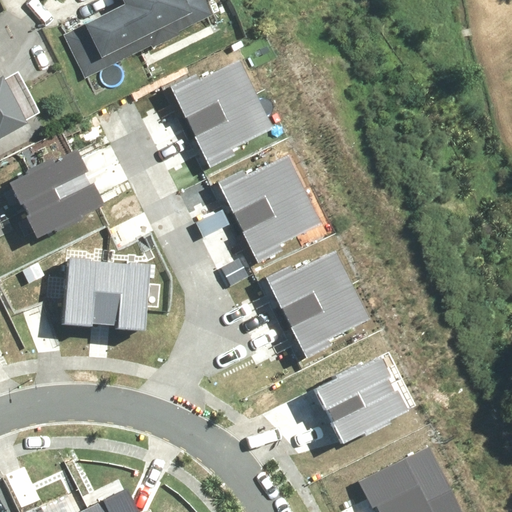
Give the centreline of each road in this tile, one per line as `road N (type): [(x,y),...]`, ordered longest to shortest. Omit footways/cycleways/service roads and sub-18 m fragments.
road 1 (residential): [(159,413),(210,296),(116,114)]
road 2 (residential): [(0,405),(85,398),(159,413)]
road 3 (residential): [(159,413),(235,471),(261,511)]
